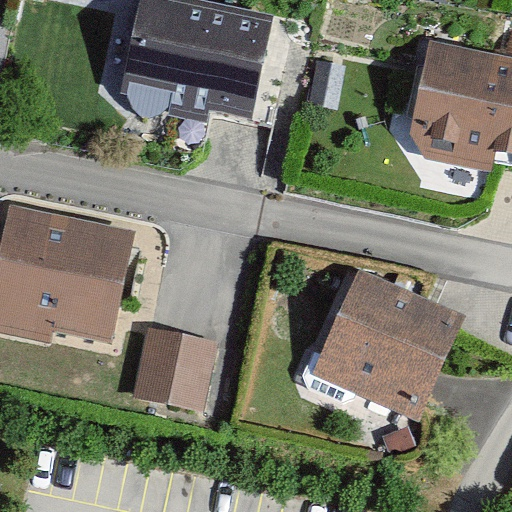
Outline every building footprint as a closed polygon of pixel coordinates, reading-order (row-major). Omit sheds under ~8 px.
[(212,0),(138,0),(118,94),(128,97),(144,118),(170,108),(169,114),(208,123),(210,111),(253,121),(276,14),(212,0)] [(16,7),(0,4),(0,78),(3,79),(16,7)] [(511,60),(429,42),(409,133),(426,159),(493,174),(495,164),(497,152),(511,155),(511,60)] [(343,65),(318,61),(310,105),(339,110),(347,66),(343,65)] [(112,341),(135,233),(10,206),(0,253),(0,327),(52,338),(54,329),(112,341)] [(423,297),(359,269),(312,374),(419,422),(436,385),(442,371),(458,337),(460,332),(466,317),(423,297)] [(184,335),(150,328),(148,337),(135,397),(204,412),(219,342),(184,335)] [(408,426),(381,436),(389,457),(416,447),(408,426)]
